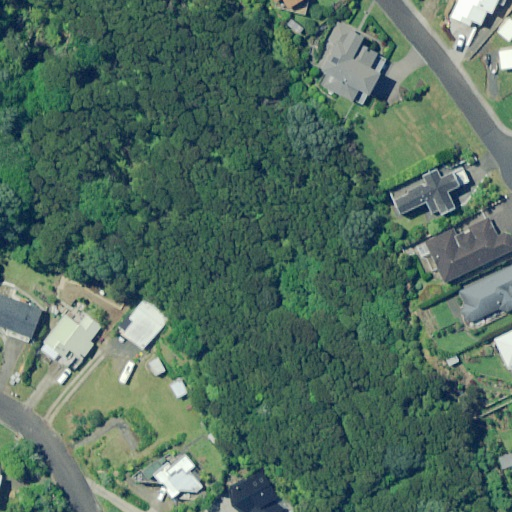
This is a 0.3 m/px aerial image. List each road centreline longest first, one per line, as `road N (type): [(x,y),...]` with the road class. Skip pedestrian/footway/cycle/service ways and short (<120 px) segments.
road 1 (residential): [(511,154),(385,0)]
road 2 (residential): [(89,511),(61,459),(33,426),(0,406)]
